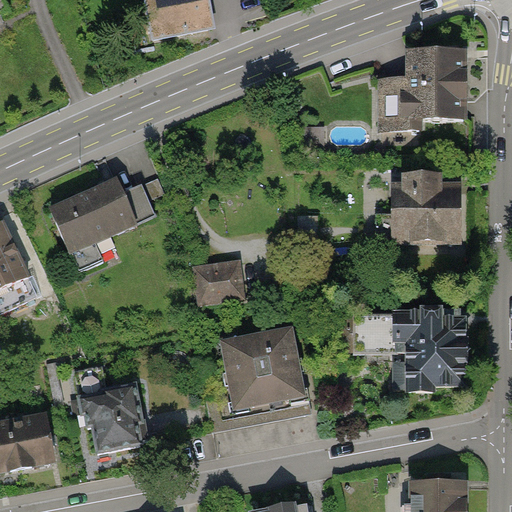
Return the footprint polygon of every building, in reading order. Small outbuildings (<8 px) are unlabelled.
[(0,0),(0,9),(21,0),(0,0)] [(206,0),(156,0),(157,3),(148,4),(154,41),(212,31),(206,0)] [(468,128),(465,56),(407,58),(408,82),(376,83),(378,132),(468,128)] [(115,182),(49,212),(71,260),(137,230),(115,182)] [(462,251),(461,186),(391,187),(391,252),(462,251)] [(0,228),(0,314),(38,297),(5,226),(0,228)] [(242,264),(193,271),(198,311),(247,305),(242,264)] [(467,396),(466,316),(391,317),(392,397),(467,396)] [(292,331),(218,345),(232,417),(306,403),(292,331)] [(138,388),(83,399),(95,460),(150,449),(138,388)] [(47,420),(0,429),(0,473),(55,463),(47,420)] [(465,511),(465,487),(406,488),(406,511),(465,511)]
